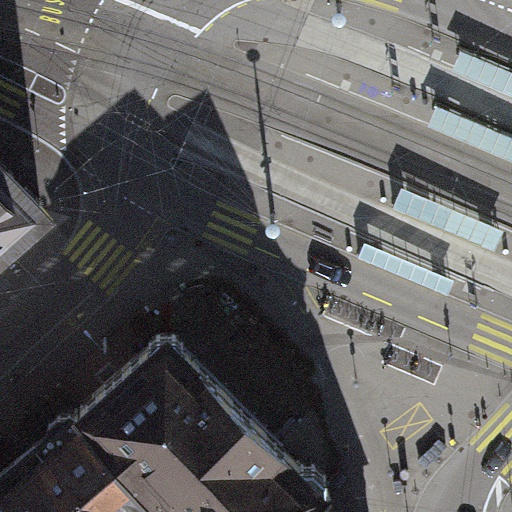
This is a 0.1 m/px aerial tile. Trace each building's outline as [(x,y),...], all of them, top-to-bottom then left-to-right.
[(0,232),(35,201),(0,166),(0,232)] [(298,511),(326,486),(326,470),(315,458),(302,458),(301,461),(184,344),(184,337),(175,328),(158,328),(150,336),(150,343),(79,407),(154,491),(172,511),(298,511)] [(128,511),(154,491),(79,407),(74,411),(71,409),(59,409),(49,417),(48,428),(50,431),(0,472),(0,492),(15,511),(128,511)] [(336,511),(326,486),(298,511),(336,511)] [(0,511),(15,511),(0,492),(0,511)]
